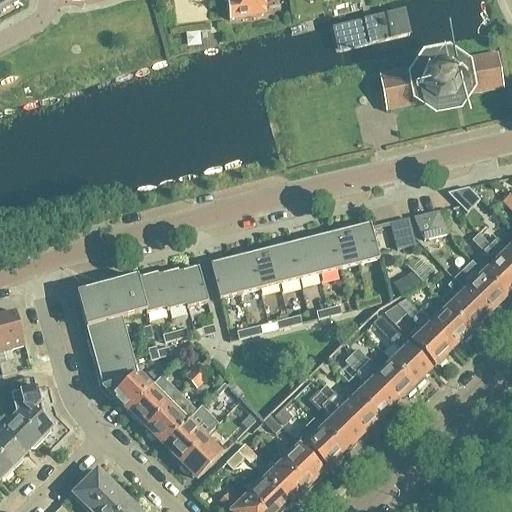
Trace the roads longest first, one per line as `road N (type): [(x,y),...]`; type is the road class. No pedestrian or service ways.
road 1 (residential): [(34,266),(504,144)]
road 2 (residential): [(358,511),(511,363)]
road 3 (residential): [(102,436),(72,404),(34,266)]
